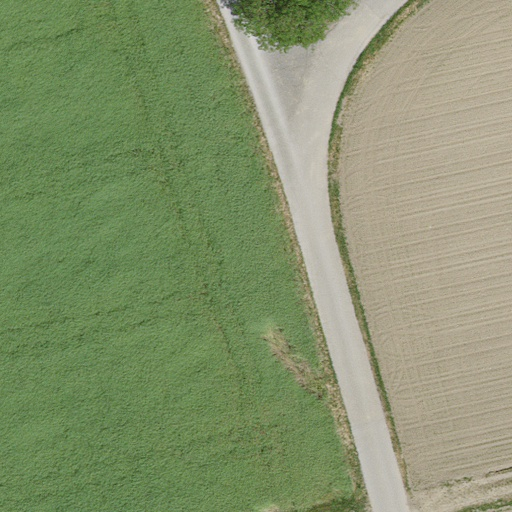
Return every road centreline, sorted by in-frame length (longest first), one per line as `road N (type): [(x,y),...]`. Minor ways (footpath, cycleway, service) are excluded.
road 1 (unclassified): [(390,511),(283,118)]
road 2 (unclassified): [(283,118),(389,0)]
road 3 (unclassified): [(283,118),(231,0)]
